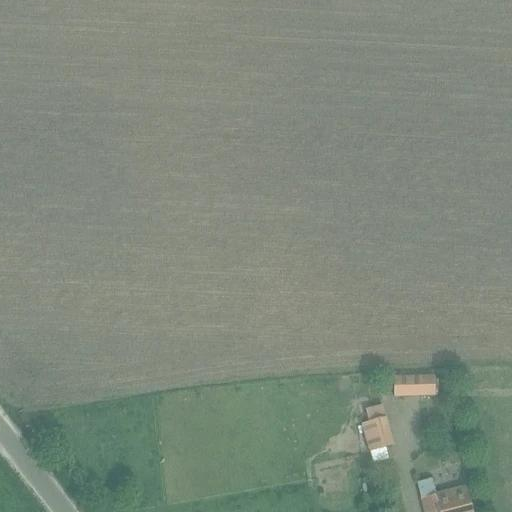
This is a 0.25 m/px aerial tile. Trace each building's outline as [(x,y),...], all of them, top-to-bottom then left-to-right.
[(30,418),(42,418),(42,373),(13,373),(13,406),(30,406),(30,418)] [(436,377),(396,378),(396,398),(436,397),(436,377)] [(362,427),(366,441),(369,454),(392,448),(385,421),(362,427)] [(345,466),(360,465),(360,450),(345,450),(345,466)] [(472,511),(467,488),(436,496),(421,499),(424,511),(472,511)]
